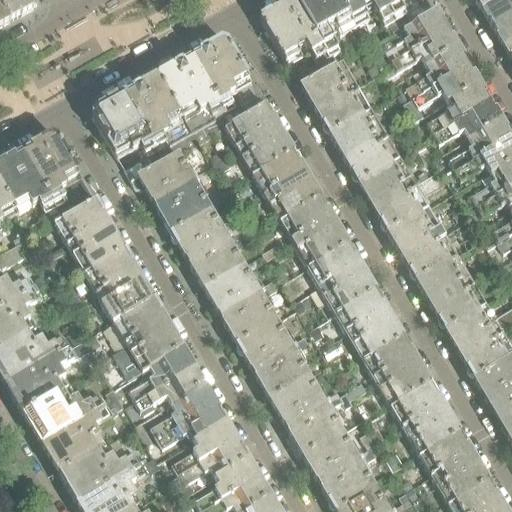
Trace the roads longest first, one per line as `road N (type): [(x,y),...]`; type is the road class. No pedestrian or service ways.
road 1 (residential): [(230,13),(511,493)]
road 2 (residential): [(60,110),(298,511)]
road 3 (residential): [(60,110),(230,13)]
road 4 (residential): [(511,108),(447,0)]
